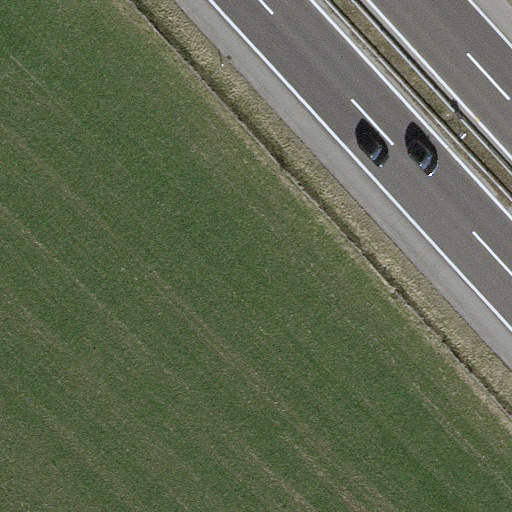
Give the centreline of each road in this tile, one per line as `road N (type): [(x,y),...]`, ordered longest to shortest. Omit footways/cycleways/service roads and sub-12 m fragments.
road 1 (motorway): [(256,0),(511,279)]
road 2 (motorway): [(511,98),(422,0)]
